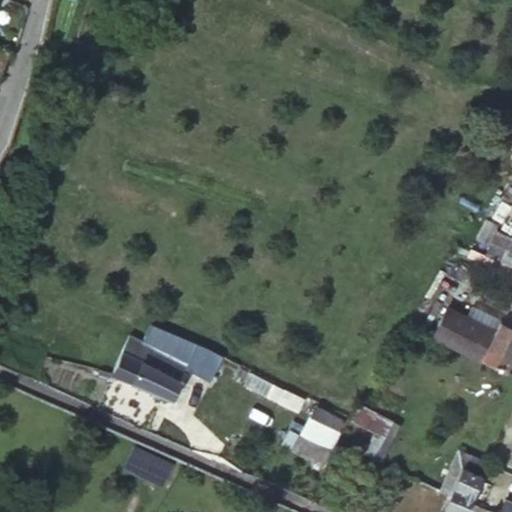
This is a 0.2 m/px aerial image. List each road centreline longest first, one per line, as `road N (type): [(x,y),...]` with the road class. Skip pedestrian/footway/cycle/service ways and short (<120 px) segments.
road 1 (residential): [(0,368),(336,511)]
road 2 (residential): [(0,117),(33,0)]
